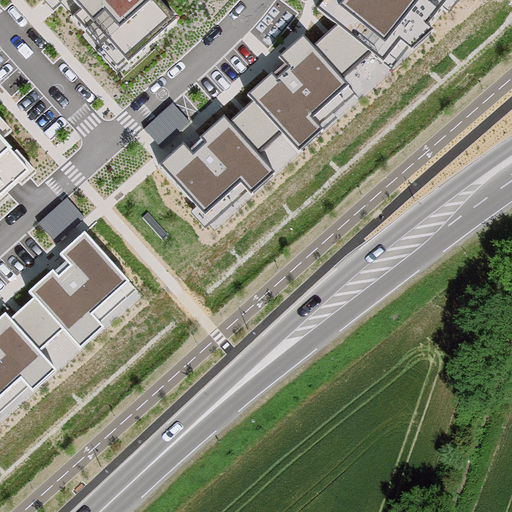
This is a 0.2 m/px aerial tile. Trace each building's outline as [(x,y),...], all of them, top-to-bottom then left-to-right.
[(35,0),(46,12),(53,6),(67,21),(75,13),(63,0),(35,0)] [(145,46),(169,26),(148,3),(151,0),(63,0),(75,13),(67,21),(78,34),(86,27),(123,67),(145,46)] [(446,0),(322,0),(313,12),(332,29),(308,51),(299,41),(275,62),(281,68),(302,91),(289,102),(269,80),(267,78),(243,99),(249,105),(225,128),(219,121),(195,143),(197,145),(215,165),(204,176),(185,155),(179,148),(155,170),(201,221),(236,188),(241,193),(265,171),(254,160),(278,138),(288,150),(312,128),(308,123),(344,91),(338,84),(367,58),(379,67),(414,24),(422,30),(446,0)] [(86,27),(78,34),(118,78),(149,50),(145,46),(123,67),(86,27)] [(170,110),(141,135),(157,155),(187,130),(170,110)] [(197,145),(185,155),(204,176),(215,165),(197,145)] [(0,197),(24,175),(0,147),(0,197)] [(63,204),(36,228),(51,246),(79,221),(63,204)] [(0,399),(17,384),(22,389),(42,370),(31,358),(58,334),(68,344),(91,323),(88,320),(124,288),(80,239),(55,260),(62,267),(80,287),(68,298),(50,278),(48,277),(25,297),(31,304),(7,324),(1,317),(0,318),(0,399)] [(62,267),(50,278),(68,298),(80,287),(62,267)] [(91,323),(95,327),(131,295),(124,288),(88,320),(91,323)] [(91,323),(68,344),(77,354),(100,333),(91,323)] [(42,370),(22,389),(24,392),(28,397),(49,378),(42,370)] [(0,399),(0,413),(24,392),(22,389),(17,384),(0,399)]
